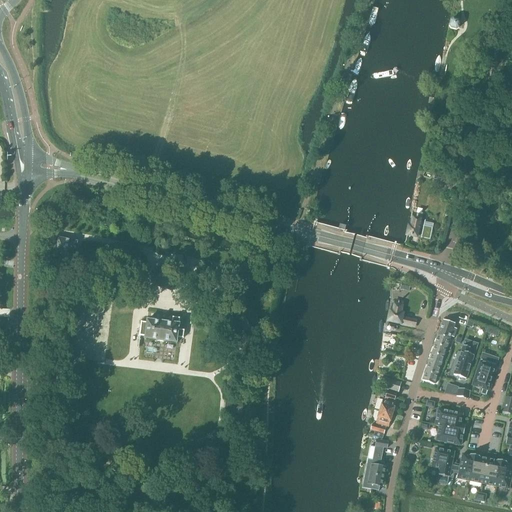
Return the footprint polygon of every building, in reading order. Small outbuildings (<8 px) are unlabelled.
[(459,20),(453,19),(450,21),(449,26),(450,29),(456,31),(459,29),(461,23),(459,20)] [(448,184),(450,177),(436,174),(434,181),(448,184)] [(406,234),(430,240),(432,229),(419,226),(421,217),(413,215),(410,225),(408,224),(406,234)] [(58,238),(56,254),(74,258),(77,242),(58,238)] [(244,277),(219,273),(217,284),(242,288),(244,277)] [(261,280),(254,279),(252,289),(259,291),(261,280)] [(412,286),(400,283),(399,289),(411,292),(412,286)] [(403,303),(394,301),(392,310),(389,310),(387,321),(415,327),(416,321),(402,318),(403,314),(401,313),(403,303)] [(184,331),(185,320),(180,319),(173,318),(172,324),(147,320),(147,323),(142,323),(140,336),(145,337),(145,340),(177,344),(178,338),(183,339),(184,331)] [(455,324),(443,320),(436,344),(447,347),(451,337),(454,338),(457,330),(454,329),(455,324)] [(447,347),(436,344),(429,363),(441,366),(447,347)] [(470,348),(463,346),(453,375),(466,380),(474,356),(468,354),(470,348)] [(495,367),(480,362),(472,386),(483,389),(481,394),(486,396),(495,367)] [(441,366),(429,363),(423,381),(434,385),(441,366)] [(380,411),(392,415),(395,403),(394,402),(396,394),(387,392),(385,400),(383,399),(380,411)] [(242,403),(226,402),(226,414),(241,414),(242,403)] [(462,415),(438,410),(435,426),(439,426),(459,430),(460,425),(461,426),(461,425),(460,425),(462,415)] [(388,427),(392,415),(380,411),(376,424),(388,427)] [(386,427),(378,424),(378,426),(372,425),(371,430),(376,432),(375,437),(382,439),(386,427)] [(439,426),(436,441),(461,446),(462,440),(465,430),(464,430),(464,431),(459,430),(439,426)] [(388,443),(376,441),(375,447),(379,448),(383,449),(383,448),(387,449),(388,443)] [(383,449),(379,448),(376,462),(373,461),(372,466),(367,465),(363,484),(368,485),(367,489),(379,491),(380,487),(382,487),(385,468),(383,468),(384,463),(380,462),(383,449)] [(454,453),(435,449),(431,467),(440,469),(438,476),(449,478),(450,472),(454,473),(456,465),(452,464),(454,453)] [(469,482),(475,456),(470,455),(470,456),(462,455),(460,466),(456,465),(454,473),(458,474),(457,479),(469,482)] [(479,457),(475,456),(469,482),(482,484),(487,460),(479,458),(479,457)] [(497,462),(489,460),(484,485),(497,487),(502,462),(497,461),(497,462)] [(506,463),(502,462),(497,487),(509,489),(510,484),(511,484),(511,476),(511,473),(511,464),(506,464),(506,463)]
